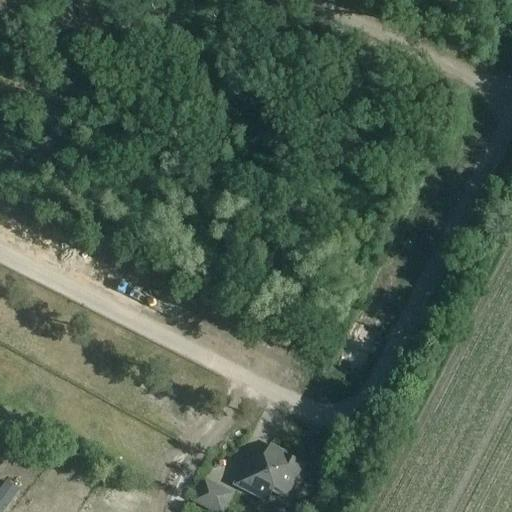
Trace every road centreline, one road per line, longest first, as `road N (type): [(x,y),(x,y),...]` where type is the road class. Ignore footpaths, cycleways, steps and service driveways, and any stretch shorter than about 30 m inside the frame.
road 1 (unclassified): [(511,115),(373,388),(340,416),(304,412),(0,254)]
road 2 (track): [(511,100),(312,0)]
